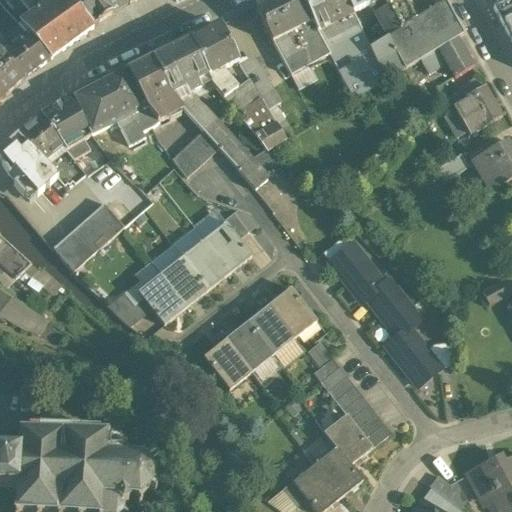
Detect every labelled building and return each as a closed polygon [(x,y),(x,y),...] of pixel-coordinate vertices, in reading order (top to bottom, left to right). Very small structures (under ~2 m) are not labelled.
[(55,0),(17,0),(31,18),(55,0)] [(68,0),(55,0),(31,18),(20,26),(51,61),(93,30),(68,0)] [(68,0),(93,30),(129,5),(124,0),(68,0)] [(299,0),(277,0),(256,11),(272,45),(311,25),(299,0)] [(353,15),(345,0),(299,0),(311,25),(325,50),(346,39),(361,68),(375,60),(353,15)] [(345,0),(353,15),(369,7),(366,2),(370,0),(345,0)] [(383,0),(390,11),(392,15),(408,7),(403,0),(383,0)] [(511,0),(493,11),(511,45),(511,0)] [(20,26),(1,5),(0,5),(0,35),(15,49),(4,60),(23,81),(51,61),(20,26)] [(390,38),(387,40),(405,72),(457,42),(463,37),(446,5),(416,22),(401,32),(390,38)] [(408,7),(392,15),(401,32),(416,22),(413,18),(417,16),(411,5),(408,7)] [(392,15),(390,11),(379,17),(390,38),(401,32),(392,15)] [(311,25),(272,45),(290,78),(329,57),(325,50),(311,25)] [(220,28),(190,43),(209,78),(213,86),(224,100),(236,91),(225,77),(222,72),(237,64),(220,28)] [(405,72),(387,40),(370,50),(375,60),(386,83),(405,72)] [(472,69),(457,42),(406,71),(422,101),(433,94),(421,73),(433,66),(436,71),(446,65),(455,80),(472,69)] [(190,43),(151,62),(169,98),(177,107),(190,100),(187,94),(192,92),(193,94),(200,91),(197,84),(209,78),(190,43)] [(4,60),(0,56),(0,102),(23,81),(4,60)] [(261,103),(267,113),(281,104),(252,57),(237,64),(248,82),(261,103)] [(386,83),(375,60),(361,68),(341,80),(353,103),(386,83)] [(151,62),(127,74),(145,111),(157,125),(158,126),(182,112),(177,107),(169,98),(151,62)] [(225,77),(236,91),(248,82),(237,64),(222,72),(225,77)] [(125,71),(69,100),(91,138),(116,124),(129,148),(145,140),(142,135),(151,131),(151,130),(157,125),(145,111),(127,74),(125,71)] [(466,99),(483,89),(477,78),(448,101),(454,110),(467,102),(466,99)] [(483,89),(466,99),(467,102),(454,110),(455,113),(467,134),(469,137),(501,119),(483,89)] [(249,111),(236,91),(224,100),(239,119),(244,115),(250,112),(249,111)] [(69,100),(41,118),(41,119),(62,149),(62,150),(65,153),(66,153),(73,162),(90,153),(84,143),(91,138),(69,100)] [(249,163),(192,101),(191,101),(190,100),(177,107),(182,112),(202,134),(219,152),(238,173),(237,173),(255,193),(267,182),(259,174),(249,163)] [(267,113),(261,103),(249,111),(250,112),(244,115),(260,135),(275,126),(267,113)] [(467,134),(455,113),(443,119),(455,141),(467,134)] [(260,135),(244,115),(239,119),(255,138),(260,135)] [(41,119),(40,118),(17,136),(43,164),(62,150),(62,149),(41,119)] [(260,135),(255,138),(266,152),(268,154),(273,151),(286,143),(275,126),(260,135)] [(219,152),(202,134),(194,142),(210,159),(219,152)] [(17,136),(0,152),(0,164),(15,185),(13,186),(23,198),(30,191),(37,198),(58,180),(43,164),(17,136)] [(210,159),(194,142),(186,149),(202,167),(210,159)] [(511,153),(507,144),(488,155),(489,156),(473,165),(490,193),(505,184),(506,185),(511,181),(511,153)] [(202,167),(186,149),(179,156),(194,174),(202,167)] [(266,152),(249,163),(259,174),(282,160),(273,151),(268,154),(266,152)] [(194,174),(179,156),(172,163),(186,181),(194,174)] [(468,170),(460,157),(437,171),(445,185),(468,170)] [(53,249),(74,274),(123,230),(103,207),(53,249)] [(248,235),(233,216),(223,224),(225,226),(238,243),(248,235)] [(225,226),(203,244),(229,277),(251,259),(238,243),(225,226)] [(31,265),(0,237),(0,267),(15,281),(22,273),(31,265)] [(323,257),(331,267),(354,249),(347,239),(323,257)] [(203,244),(182,260),(207,293),(229,277),(203,244)] [(366,301),(384,287),(354,249),(331,267),(360,305),(366,301)] [(207,293),(182,260),(160,277),(186,310),(207,293)] [(39,272),(31,265),(22,273),(52,298),(61,287),(42,269),(39,272)] [(186,310),(160,277),(138,294),(143,301),(151,312),(164,328),(186,310)] [(390,283),(366,301),(397,341),(410,332),(421,323),(390,283)] [(502,284),(482,295),(489,307),(508,296),(502,284)] [(12,298),(0,290),(0,315),(11,323),(38,337),(48,322),(31,312),(31,311),(12,299),(12,298)] [(291,291),(268,308),(294,341),(316,324),(291,291)] [(133,325),(151,312),(143,301),(133,306),(124,295),(108,307),(112,313),(119,308),(133,325)] [(294,341),(268,308),(247,325),(273,358),(294,341)] [(273,358),(247,325),(225,342),(251,375),(273,358)] [(410,332),(387,349),(418,388),(440,371),(427,353),(410,332)] [(75,364),(0,333),(0,356),(66,386),(75,364)] [(122,341),(100,367),(118,382),(140,356),(122,341)] [(251,375),(225,342),(203,359),(229,392),(251,375)] [(433,348),(427,353),(440,371),(453,370),(448,347),(433,348)] [(332,361),(313,375),(320,385),(339,370),(332,361)] [(339,370),(320,385),(328,394),(346,380),(339,370)] [(346,380),(328,394),(335,404),(354,389),(346,380)] [(354,389),(335,404),(342,413),(361,399),(354,389)] [(369,408),(361,399),(342,413),(346,418),(350,423),(369,408)] [(369,408),(350,423),(357,432),(376,417),(369,408)] [(376,417),(357,432),(364,442),(383,427),(376,417)] [(350,423),(346,418),(324,435),(336,451),(350,468),(372,451),(364,442),(357,432),(350,423)] [(383,427),(364,442),(372,451),(391,436),(383,427)] [(0,489),(13,490),(13,497),(15,497),(14,511),(122,511),(122,507),(127,505),(126,502),(134,502),(136,509),(140,508),(138,501),(147,493),(153,496),(155,493),(154,493),(156,474),(154,470),(149,472),(140,463),(143,457),(140,456),(137,461),(126,461),(126,454),(124,454),(125,441),(107,441),(108,439),(106,437),(103,440),(85,440),(86,433),(81,432),(80,439),(64,438),(64,432),(60,432),(60,438),(44,438),(44,431),(40,431),(39,438),(23,437),(23,430),(19,430),(18,453),(15,453),(15,458),(0,457),(0,489)] [(316,442),(305,449),(314,462),(324,454),(316,442)] [(350,468),(336,451),(315,467),(340,501),(362,484),(350,468)] [(484,469),(466,479),(479,501),(496,492),(506,511),(511,511),(511,459),(503,465),(500,459),(483,468),(484,469)] [(315,467),(293,485),(307,503),(313,511),(325,511),(340,501),(315,467)] [(430,491),(448,504),(457,493),(449,487),(437,478),(429,490),(430,491)] [(457,493),(448,504),(458,511),(464,511),(468,507),(456,484),(449,487),(457,493)] [(297,511),(307,503),(293,485),(282,492),(297,511)] [(458,511),(448,504),(430,491),(420,505),(422,506),(423,504),(433,511),(458,511)]
